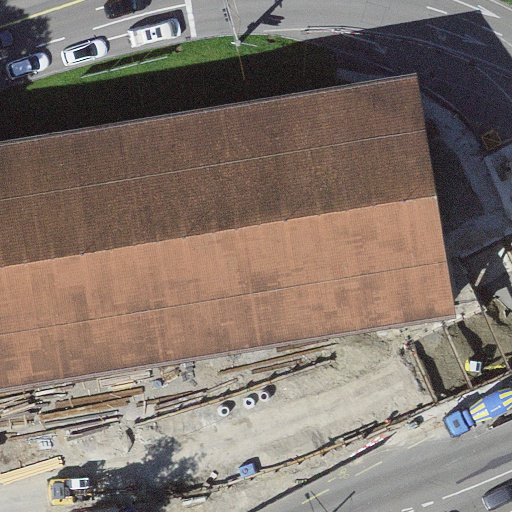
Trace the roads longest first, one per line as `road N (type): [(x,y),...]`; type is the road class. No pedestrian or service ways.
road 1 (secondary): [(511,411),(312,511)]
road 2 (secondary): [(363,0),(511,60)]
